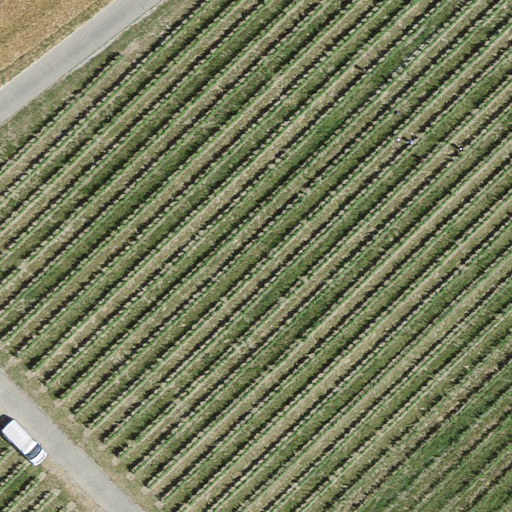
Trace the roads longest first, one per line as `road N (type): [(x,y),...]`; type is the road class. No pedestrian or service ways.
road 1 (residential): [(0,121),(155,0)]
road 2 (track): [(0,383),(125,511)]
